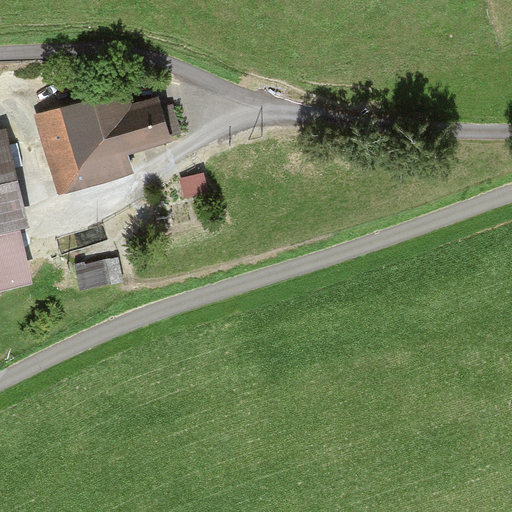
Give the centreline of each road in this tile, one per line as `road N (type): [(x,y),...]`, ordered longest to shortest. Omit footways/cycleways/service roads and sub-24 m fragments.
road 1 (unclassified): [(0,382),(109,329),(511,192)]
road 2 (unclassified): [(0,54),(122,51),(310,120),(511,133)]
